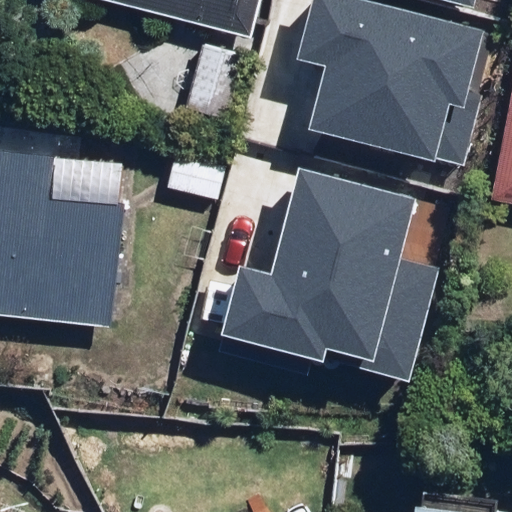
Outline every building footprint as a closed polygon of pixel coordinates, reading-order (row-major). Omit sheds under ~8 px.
[(130,0),(254,35),(264,0),(130,0)] [(303,130),(463,167),(496,25),(386,0),(314,0),(303,54),(319,58),(303,130)] [(184,90),(245,93),(248,47),(136,41),(132,113),(182,116),(184,90)] [(511,101),(496,201),(511,203),(511,101)] [(0,314),(115,327),(133,165),(0,150),(0,314)] [(407,257),(420,197),(304,170),(281,274),(241,264),(224,336),(410,378),(436,263),(407,257)] [(511,511),(511,506),(421,500),(420,511),(511,511)]
